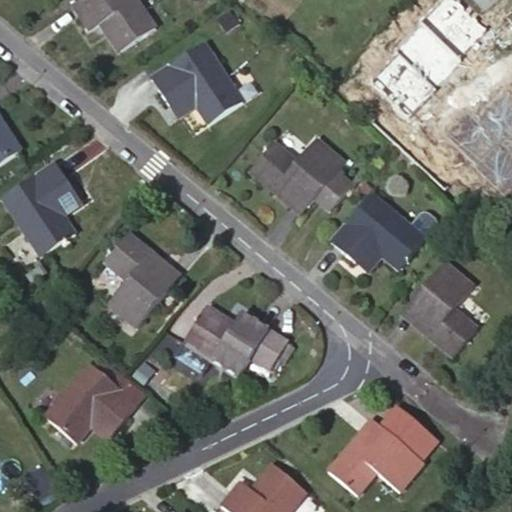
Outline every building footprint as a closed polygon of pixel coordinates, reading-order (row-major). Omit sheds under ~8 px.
[(122,51),(155,29),(136,0),(82,0),(72,7),(89,34),(105,25),(122,51)] [(187,94),(197,110),(208,126),(242,104),(204,46),(151,80),(169,107),(187,94)] [(179,123),(197,110),(187,94),(169,107),(179,123)] [(366,118),(390,141),(412,121),(394,104),(390,108),(382,100),(366,118)] [(390,141),(394,144),(447,194),(468,172),(412,121),(390,141)] [(0,167),(22,153),(5,126),(0,128),(0,167)] [(250,174),(274,196),(279,189),(307,212),(314,203),(329,216),(349,192),(334,179),(344,167),(315,142),(296,164),(273,146),(268,153),(265,151),(259,157),(262,159),(250,174)] [(56,206),(75,193),(56,164),(5,200),(45,258),(66,244),(69,246),(75,242),(74,239),(78,236),(66,219),(56,206)] [(279,189),(274,196),(301,218),(307,212),(279,189)] [(84,206),(75,193),(56,206),(66,219),(84,206)] [(372,247),(386,259),(401,271),(426,240),(437,228),(438,224),(436,221),(429,215),(425,214),(421,216),(411,228),(372,195),(330,243),(356,265),(372,247)] [(148,262),(153,255),(129,235),(117,250),(113,247),(107,255),(110,257),(105,264),(128,283),(109,305),(140,331),(176,285),(148,262)] [(370,277),(386,259),(372,247),(356,265),(370,277)] [(182,279),(153,255),(148,262),(176,285),(182,279)] [(434,334),(429,342),(453,362),(478,333),(455,313),(472,290),(444,267),(406,312),(434,334)] [(184,346),(240,380),(252,361),(271,373),(288,346),(242,316),(234,329),(205,312),(202,318),(199,316),(196,321),(198,324),(184,346)] [(401,318),(429,342),(434,334),(406,312),(401,318)] [(98,357),(90,366),(131,400),(139,391),(98,357)] [(77,446),(91,431),(102,417),(119,432),(139,406),(131,400),(90,366),(46,420),(77,446)] [(139,391),(131,400),(139,406),(147,397),(139,391)] [(102,417),(91,431),(108,445),(119,432),(102,417)] [(357,457),(379,428),(373,423),(348,451),(357,457)] [(424,465),(379,428),(357,457),(348,451),(330,476),(358,499),(376,477),(400,495),(424,465)] [(225,511),(293,511),(307,495),(277,471),(255,495),(243,485),(222,509),(225,511)]
